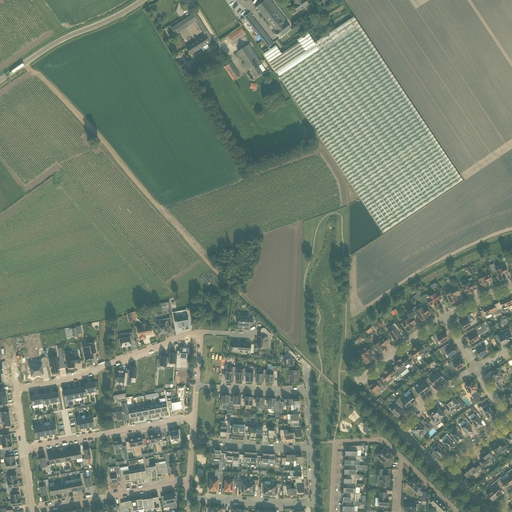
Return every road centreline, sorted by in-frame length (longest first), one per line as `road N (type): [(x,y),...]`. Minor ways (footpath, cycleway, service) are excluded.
road 1 (track): [(241,295),(67,101),(23,64)]
road 2 (residential): [(201,332),(17,390)]
road 3 (residential): [(24,448),(195,417)]
road 4 (unclassified): [(0,80),(142,0)]
road 5 (residential): [(189,480),(32,511)]
road 6 (residential): [(474,368),(401,424),(429,460),(447,468)]
road 7 (residential): [(401,456),(383,439),(334,441),(333,511)]
road 8 (residential): [(311,501),(188,497)]
